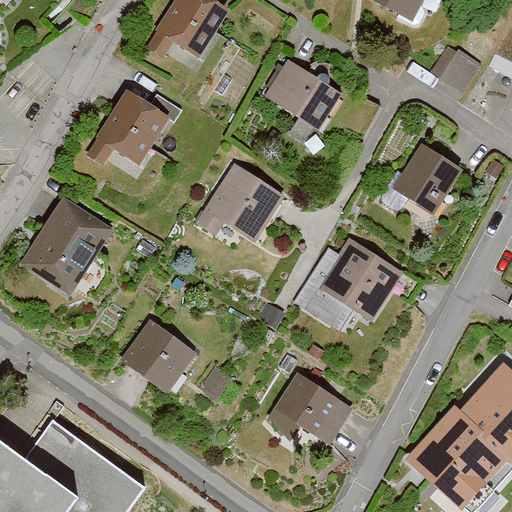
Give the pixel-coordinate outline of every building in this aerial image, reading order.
[(231,12),(210,0),(174,0),(144,51),(163,63),(176,42),(203,58),(231,12)] [(425,0),(368,0),(412,24),(425,0)] [(468,92),(484,63),(448,44),(433,73),(468,92)] [(344,99),(287,60),(262,96),(319,135),(344,99)] [(171,123),(124,92),(82,156),(102,169),(114,152),(141,169),(171,123)] [(463,175),(421,146),(390,191),(432,220),(463,175)] [(288,202),(236,165),(195,221),(216,236),(225,224),(256,246),(288,202)] [(114,231),(61,199),(20,266),(74,298),(114,231)] [(403,275),(349,240),(318,289),(373,323),(403,275)] [(198,354),(147,317),(116,360),(166,397),(198,354)] [(511,380),(500,370),(462,415),(456,410),(410,465),(415,470),(464,511),(478,511),(511,473),(511,380)] [(354,408),(299,371),(271,412),(327,449),(354,408)] [(0,511),(125,511),(146,484),(53,417),(27,453),(0,433),(0,511)]
